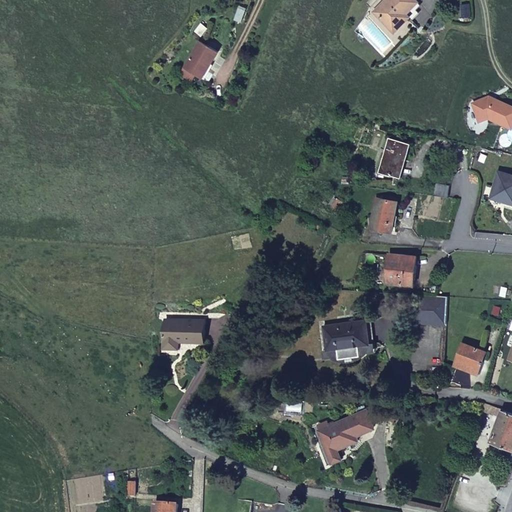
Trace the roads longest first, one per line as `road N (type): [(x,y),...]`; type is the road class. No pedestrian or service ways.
road 1 (residential): [(428,511),(327,497),(198,450)]
road 2 (unknown): [(511,403),(448,395),(420,382),(393,324)]
